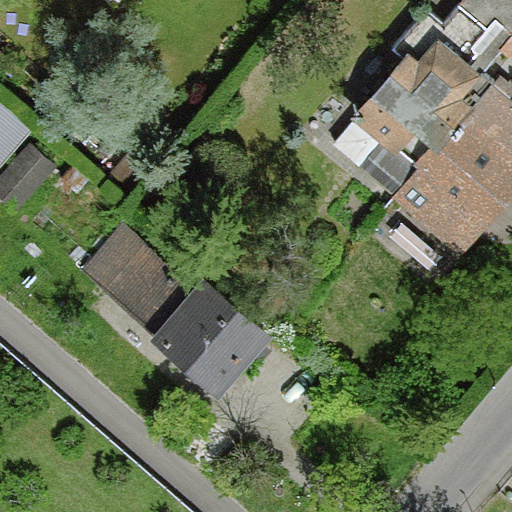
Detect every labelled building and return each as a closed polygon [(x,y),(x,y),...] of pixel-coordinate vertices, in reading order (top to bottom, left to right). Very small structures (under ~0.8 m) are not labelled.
[(511,96),(483,71),(511,37),(511,0),(460,0),(443,21),(427,8),(396,45),(408,55),(336,140),(461,246),(511,187),(511,96)] [(0,156),(4,160),(41,118),(0,83),(0,156)] [(57,165),(30,140),(0,172),(0,192),(17,208),(57,165)] [(86,264),(155,327),(201,271),(184,255),(174,267),(125,222),(86,264)] [(201,271),(155,327),(216,383),(265,330),(201,271)]
